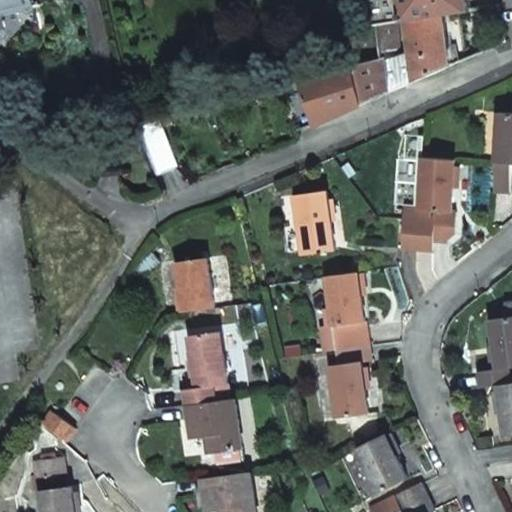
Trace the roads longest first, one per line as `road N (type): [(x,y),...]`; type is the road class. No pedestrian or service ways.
road 1 (residential): [(511,51),(140,224),(114,220),(0,119)]
road 2 (residential): [(511,240),(447,290),(428,325),(434,390),(491,511)]
road 3 (residential): [(106,409),(120,452),(169,511)]
